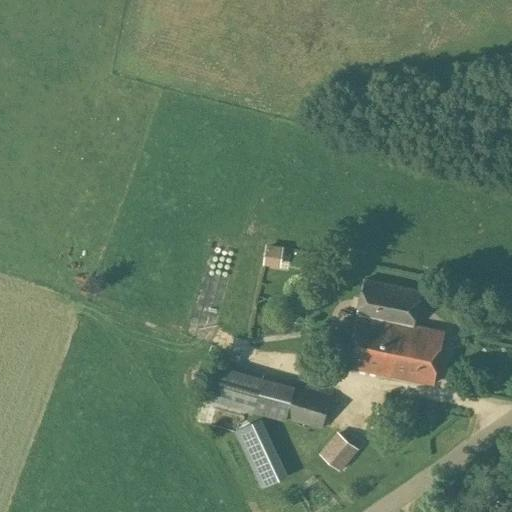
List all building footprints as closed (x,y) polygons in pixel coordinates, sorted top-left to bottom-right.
[(268,243),(266,268),(284,269),(287,245),(268,243)] [(365,280),(358,315),(391,322),(381,374),(380,374),(433,385),(444,331),(414,325),(421,291),(365,280)] [(391,322),(358,315),(347,367),(380,374),(381,374),(391,322)] [(205,399),(286,421),(287,420),(322,429),(332,395),(296,385),(296,386),(215,364),(205,399)] [(286,477),(258,420),(236,431),(263,487),(286,477)] [(338,431),(320,454),(342,471),(360,449),(338,431)]
